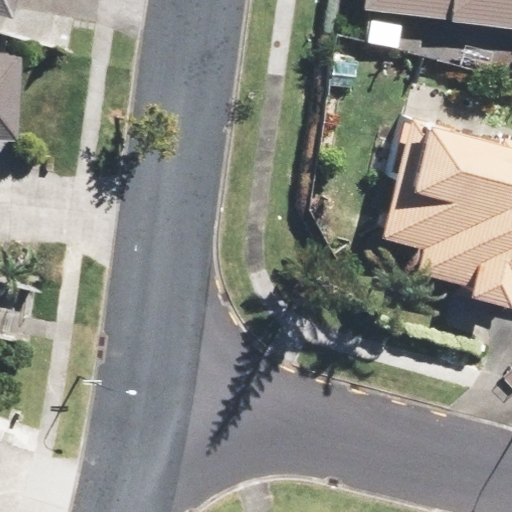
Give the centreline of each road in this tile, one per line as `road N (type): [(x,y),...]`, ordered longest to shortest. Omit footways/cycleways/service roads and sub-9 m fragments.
road 1 (residential): [(511,480),(141,375)]
road 2 (residential): [(189,0),(141,375)]
road 3 (residential): [(141,375),(112,511)]
